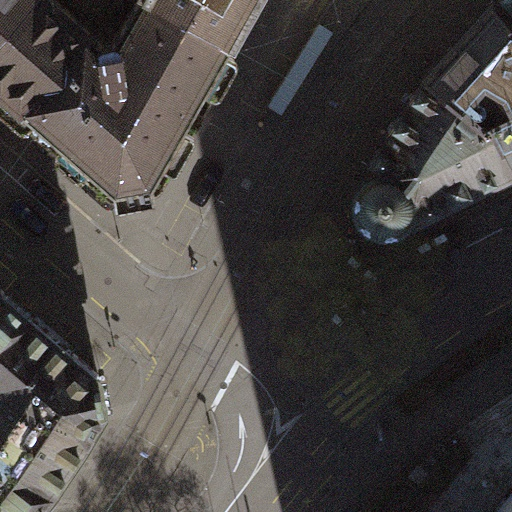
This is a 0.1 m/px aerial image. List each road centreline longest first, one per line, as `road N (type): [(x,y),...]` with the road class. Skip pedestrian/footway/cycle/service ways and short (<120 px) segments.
road 1 (residential): [(196,357),(313,133),(407,0)]
road 2 (tertiary): [(263,482),(342,397),(511,276)]
road 3 (residential): [(196,357),(0,191)]
road 4 (residential): [(263,482),(227,382),(196,357)]
